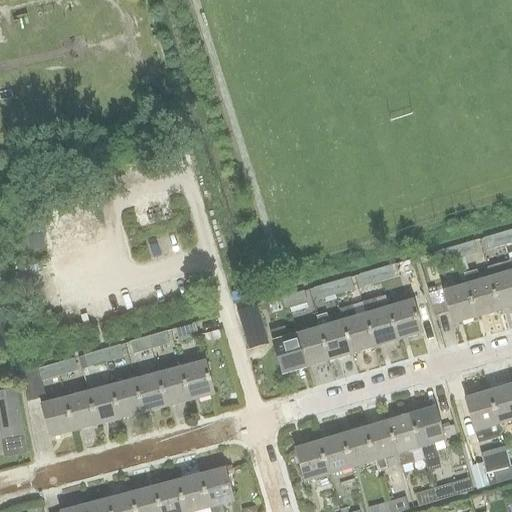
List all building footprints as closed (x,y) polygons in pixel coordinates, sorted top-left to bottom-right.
[(511,243),(511,230),(502,233),(505,246),(511,243)] [(505,246),(502,233),(483,239),(487,251),(505,246)] [(478,254),(475,241),(456,247),(460,260),(478,254)] [(460,260),(456,247),(437,252),(441,265),(460,260)] [(511,307),(511,268),(509,260),(509,262),(486,268),(489,279),(490,278),(500,311),(511,307)] [(400,277),(396,264),(377,270),(381,282),(400,277)] [(381,282),(377,270),(359,275),(363,287),(381,282)] [(490,278),(489,279),(480,281),(477,270),(464,274),(467,285),(477,318),(500,311),(490,278)] [(354,290),(350,278),(331,283),(335,295),(354,290)] [(467,285),(456,288),(454,280),(442,284),(445,292),(443,292),(453,325),(477,318),(467,285)] [(335,295),(331,283),(314,289),(317,300),(335,295)] [(308,304),(304,291),(285,297),(289,309),(308,304)] [(289,309),(285,297),(267,302),(271,314),(289,309)] [(422,334),(412,300),(388,307),(399,341),(422,334)] [(256,306),(237,311),(248,349),(268,343),(257,306),(256,306)] [(399,341),(388,307),(373,312),(371,306),(363,308),(365,314),(376,348),(399,341)] [(376,348),(365,314),(343,321),(353,355),(376,348)] [(353,355),(343,321),(320,328),(330,361),(353,355)] [(197,322),(178,327),(181,339),(200,334),(197,322)] [(330,361),(320,328),(310,331),(308,324),(294,328),(297,335),(307,368),(330,361)] [(297,335),(288,338),(285,328),(270,333),(283,375),(307,368),(297,335)] [(168,330),(148,336),(152,348),(171,342),(168,330)] [(206,333),(209,341),(218,338),(215,330),(206,333)] [(152,348),(148,336),(131,341),(135,353),(152,348)] [(122,344),(102,350),(106,361),(125,356),(122,344)] [(106,361),(102,350),(85,354),(89,367),(106,361)] [(76,357),(57,363),(60,375),(79,369),(76,357)] [(214,395),(205,362),(181,368),(190,402),(214,395)] [(60,375),(56,363),(39,368),(42,380),(60,375)] [(46,394),(42,380),(39,368),(25,372),(30,398),(46,394)] [(190,402),(181,368),(158,375),(167,408),(190,402)] [(167,408),(158,375),(135,381),(144,414),(167,408)] [(144,414),(135,381),(112,387),(121,420),(144,414)] [(511,420),(511,385),(489,392),(499,425),(511,420)] [(121,420),(112,387),(89,393),(97,426),(121,420)] [(23,436),(17,397),(15,389),(0,391),(0,428),(2,440),(23,436)] [(499,425),(489,392),(465,399),(475,432),(478,444),(502,437),(499,425)] [(97,426),(89,393),(65,399),(74,432),(97,426)] [(74,432),(65,399),(42,405),(50,439),(74,432)] [(445,442),(435,408),(411,415),(421,449),(421,448),(428,473),(441,469),(434,445),(445,442)] [(421,449),(411,415),(388,422),(398,455),(401,467),(415,463),(412,451),(421,449)] [(398,455),(388,422),(365,429),(375,462),(378,471),(387,469),(385,459),(398,455)] [(375,462),(365,429),(342,436),(352,469),(375,462)] [(352,469),(342,436),(319,443),(329,476),(352,469)] [(329,476),(319,443),(295,450),(305,483),(329,476)] [(505,446),(480,453),(483,464),(486,473),(492,472),(510,466),(505,446)] [(486,473),(483,464),(471,467),(477,489),(489,486),(486,473)] [(511,479),(511,469),(511,466),(510,466),(492,472),(496,484),(511,479)] [(234,503),(225,469),(201,476),(210,509),(210,511),(223,511),(222,506),(234,503)] [(210,509),(201,476),(178,482),(185,511),(197,511),(210,509)] [(185,511),(178,482),(154,488),(160,511),(185,511)] [(455,497),(452,485),(433,490),(437,502),(455,497)] [(160,511),(154,488),(131,494),(135,511),(160,511)] [(437,502),(433,490),(415,495),(418,508),(437,502)] [(135,511),(131,494),(108,500),(111,511),(135,511)] [(402,511),(409,510),(406,497),(387,503),(389,511),(402,511)] [(111,511),(108,500),(85,506),(86,511),(111,511)] [(389,511),(387,503),(369,509),(369,511),(389,511)]
